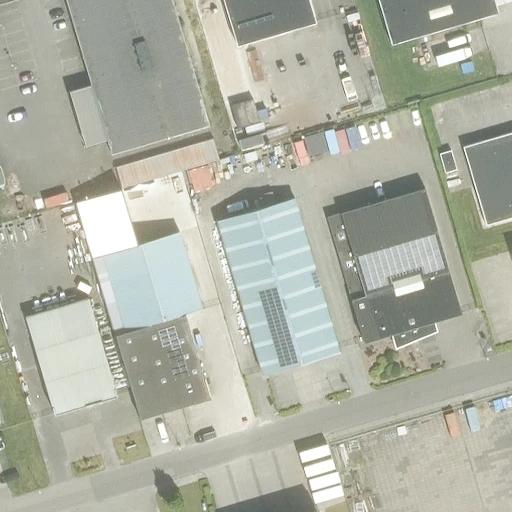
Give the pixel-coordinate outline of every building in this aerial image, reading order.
[(65,0),(111,155),(209,126),(172,0),(65,0)] [(223,0),(236,46),(315,23),(308,0),(223,0)] [(377,0),(390,45),(496,7),(494,0),(377,0)] [(485,225),(511,217),(511,132),(462,147),(485,225)] [(210,140),(114,168),(120,188),(216,160),(210,140)] [(452,170),(446,152),(435,155),(441,174),(452,170)] [(340,213),(326,217),(363,342),(377,338),(390,334),(392,341),(394,348),(417,339),(437,331),(434,321),(461,314),(436,229),(424,188),(340,213)] [(124,189),(75,203),(81,221),(129,207),(124,189)] [(339,352),(339,350),(294,198),(217,221),(262,375),(339,352)] [(129,207),(81,221),(86,239),(135,225),(129,207)] [(135,225),(86,239),(91,257),(102,254),(140,243),(135,225)] [(140,243),(102,254),(125,332),(115,335),(139,419),(209,398),(185,314),(201,309),(178,232),(140,243)] [(88,299),(25,317),(51,407),(54,414),(84,405),(85,406),(101,401),(101,400),(116,396),(114,388),(88,299)]
